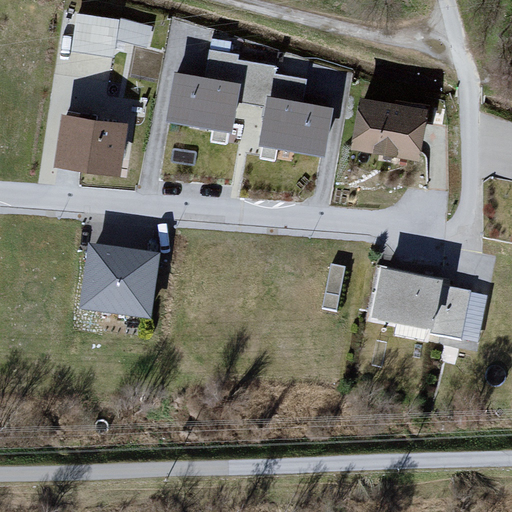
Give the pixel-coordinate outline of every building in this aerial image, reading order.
[(74,44),(115,52),(122,18),(80,10),(74,44)] [(248,79),(176,67),(168,119),(238,132),(248,79)] [(340,104),(273,91),(263,140),(332,154),(340,104)] [(434,105),(364,92),(356,147),(424,160),(434,105)] [(133,116),(68,108),(60,165),(124,172),(133,116)] [(168,254),(94,246),(87,312),(157,320),(168,254)] [(478,290),(381,265),(368,317),(400,325),(399,334),(464,350),(478,290)]
